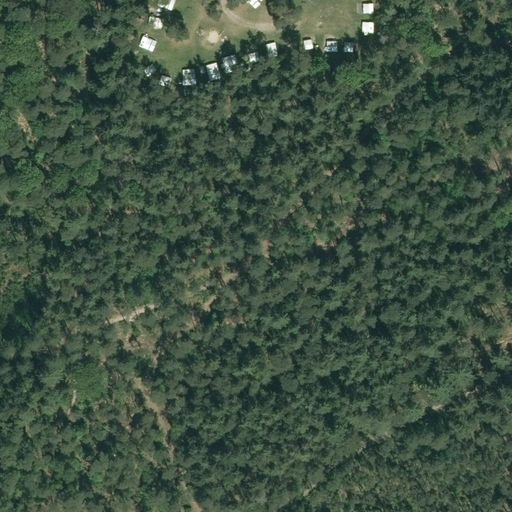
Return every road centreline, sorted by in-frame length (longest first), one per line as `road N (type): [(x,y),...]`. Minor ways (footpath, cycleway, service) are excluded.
road 1 (track): [(511,50),(494,48),(452,64),(398,107),(238,281)]
road 2 (track): [(0,365),(238,281)]
road 3 (track): [(139,382),(198,511)]
road 4 (track): [(238,281),(139,382)]
